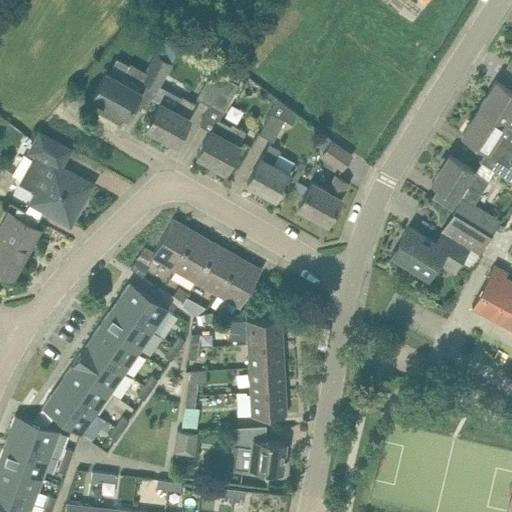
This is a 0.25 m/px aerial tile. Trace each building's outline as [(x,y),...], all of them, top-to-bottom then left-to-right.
[(384,0),(369,0),(362,11),(411,43),(423,24),(384,0)] [(425,0),(384,0),(423,24),(435,6),(425,0)] [(362,11),(350,31),(399,62),(411,43),(362,11)] [(142,80),(156,88),(172,61),(187,32),(175,21),(157,53),(142,80)] [(325,28),(315,44),(345,63),(333,82),(371,106),(385,85),(360,70),(369,56),(325,28)] [(106,71),(102,78),(92,96),(126,115),(140,90),(120,79),(128,64),(116,57),(108,72),(106,71)] [(173,62),(172,61),(156,88),(152,96),(160,101),(150,119),(151,119),(147,126),(175,141),(189,116),(196,102),(182,94),(181,96),(161,85),(173,62)] [(210,104),(226,77),(212,70),(197,96),(210,104)] [(239,84),(226,77),(210,104),(200,123),(211,130),(198,154),(225,169),(240,143),(239,143),(246,129),(233,122),(230,127),(217,120),(222,112),(224,112),(239,84)] [(511,90),(496,80),(479,106),(511,127),(511,90)] [(291,81),(280,98),(322,129),(333,112),(358,127),(371,106),(333,82),(321,101),(291,81)] [(278,99),(271,112),(260,132),(273,140),(285,119),(293,123),(298,113),(278,99)] [(511,160),(509,159),(511,154),(511,127),(479,106),(462,133),(487,149),(480,160),(511,180),(511,160)] [(36,190),(30,201),(44,208),(70,222),(91,183),(60,166),(69,148),(39,132),(29,150),(36,154),(21,182),(36,190)] [(322,154),(342,167),(351,154),(331,141),(322,154)] [(261,156),(257,163),(247,181),(275,196),(281,185),(283,186),(290,173),(272,163),(280,148),(270,143),(262,157),(261,156)] [(449,154),(432,181),(455,196),(460,198),(452,209),(459,213),(491,234),(500,220),(479,206),(478,207),(472,204),(480,190),(488,178),(473,168),(449,153),(449,154)] [(312,180),(308,187),(298,204),(327,220),(340,196),(348,182),(336,175),(328,189),(312,180)] [(395,247),(390,254),(429,279),(447,250),(463,260),(470,247),(479,253),(491,234),(459,213),(439,244),(409,225),(399,240),(401,241),(397,248),(395,247)] [(13,214),(0,239),(0,271),(13,278),(40,229),(13,214)] [(151,255),(173,268),(195,230),(173,217),(151,255)] [(173,268),(196,280),(217,243),(195,230),(173,268)] [(196,280),(218,293),(239,256),(217,243),(196,280)] [(239,256),(218,293),(240,306),(262,268),(239,256)] [(511,279),(505,276),(508,272),(494,264),(472,304),(511,325),(511,279)] [(154,329),(169,308),(130,281),(115,301),(127,310),(154,329)] [(190,292),(178,285),(173,294),(184,301),(190,292)] [(139,350),(154,329),(127,310),(115,301),(101,322),(113,331),(139,350)] [(203,309),(193,301),(188,309),(198,316),(203,309)] [(247,318),(248,343),(283,341),(281,317),(277,317),(277,305),(253,306),(253,318),(247,318)] [(212,310),(203,312),(205,321),(214,319),(212,310)] [(125,370),(139,350),(113,331),(101,322),(86,343),(98,352),(125,370)] [(191,331),(190,344),(199,345),(201,333),(191,331)] [(248,343),(250,367),(284,365),(283,341),(248,343)] [(110,391),(125,370),(98,352),(86,343),(71,364),(84,373),(110,391)] [(190,344),(188,356),(197,358),(199,345),(190,344)] [(96,412),(110,391),(84,373),(71,364),(57,385),(69,394),(96,412)] [(250,367),(251,391),(285,389),(284,365),(250,367)] [(197,381),(187,379),(185,391),(195,393),(197,381)] [(81,433),(96,412),(69,394),(57,385),(42,406),(81,433)] [(285,389),(251,391),(252,415),(286,413),(285,389)] [(185,391),(184,403),(193,405),(195,393),(185,391)] [(51,454),(60,429),(15,413),(6,437),(25,444),(38,449),(51,454)] [(235,426),(232,444),(229,468),(249,471),(250,468),(282,472),(286,441),(264,439),(266,425),(235,426)] [(194,431),(177,428),(173,450),(191,452),(194,431)] [(42,478),(51,454),(38,449),(25,444),(6,437),(0,454),(0,462),(16,468),(30,473),(42,478)] [(33,502),(42,478),(30,473),(16,468),(0,462),(0,489),(7,492),(21,497),(33,502)] [(93,470),(93,479),(115,480),(116,471),(93,470)] [(0,511),(29,511),(33,502),(21,497),(7,492),(0,489),(0,511)] [(99,511),(100,505),(66,501),(65,511),(99,511)]
